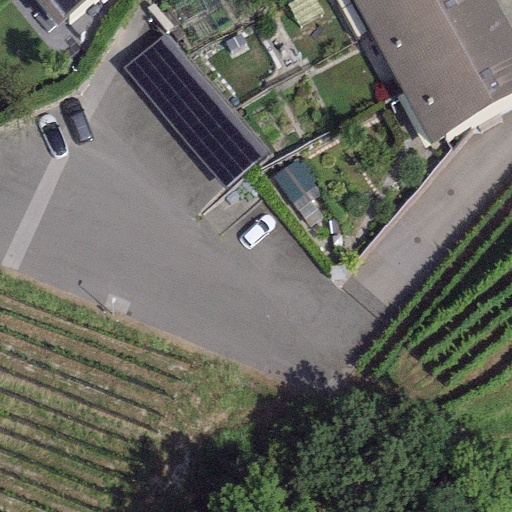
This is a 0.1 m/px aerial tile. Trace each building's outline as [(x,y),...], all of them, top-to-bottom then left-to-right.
[(90,0),(31,0),(55,29),(90,0)] [(416,0),(348,0),(366,29),(416,0)] [(503,23),(490,0),(416,0),(366,29),(395,84),(503,23)] [(511,95),(511,39),(503,23),(395,84),(429,142),(511,95)] [(263,152),(164,34),(120,71),(218,189),(263,152)]
